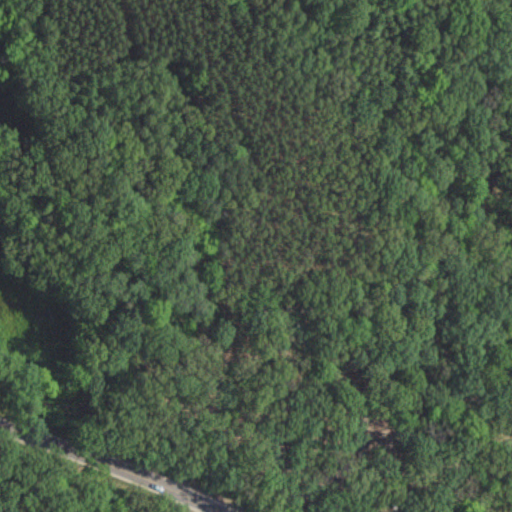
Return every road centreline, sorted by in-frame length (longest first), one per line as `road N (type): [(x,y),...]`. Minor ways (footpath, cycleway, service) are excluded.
road 1 (residential): [(287,511),(342,475),(434,471),(511,420),(505,94),(511,54)]
road 2 (residential): [(296,499),(277,465),(280,353),(303,344),(310,315),(297,298),(280,296),(280,353)]
road 3 (residential): [(267,511),(207,481),(130,473),(0,427)]
road 4 (residential): [(209,370),(221,338),(218,320),(208,316),(195,344),(263,457),(277,465)]
